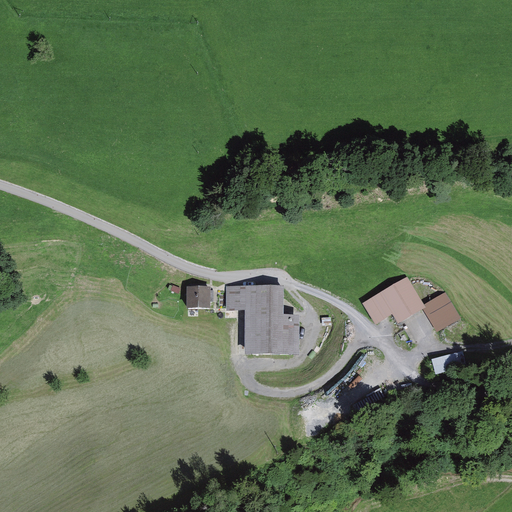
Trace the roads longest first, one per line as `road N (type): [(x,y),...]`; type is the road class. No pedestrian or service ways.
road 1 (unclassified): [(0,186),(220,278)]
road 2 (track): [(220,278),(283,282),(344,306),(399,358)]
road 3 (track): [(511,477),(413,481),(366,511)]
road 4 (track): [(399,358),(418,378),(511,402)]
